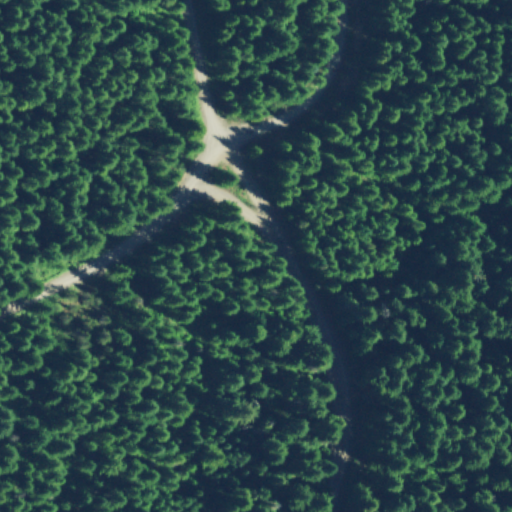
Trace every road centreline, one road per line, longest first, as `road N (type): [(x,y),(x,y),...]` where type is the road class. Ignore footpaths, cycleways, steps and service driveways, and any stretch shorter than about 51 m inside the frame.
road 1 (track): [(0,308),(132,237),(216,141),(309,91),(335,29),(335,0)]
road 2 (track): [(216,141),(324,342),(336,395),(321,511)]
road 3 (track): [(216,141),(185,0)]
